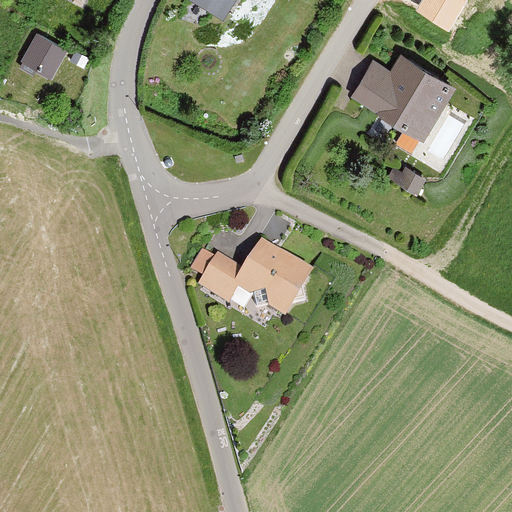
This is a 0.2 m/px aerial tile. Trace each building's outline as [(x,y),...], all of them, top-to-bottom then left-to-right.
[(197,0),(223,15),(232,0),(197,0)] [(68,50),(36,33),(18,61),(52,78),(68,50)] [(372,58),(350,94),(424,138),(456,82),(400,49),(389,68),(372,58)] [(90,57),(75,50),(69,60),(84,68),(90,57)] [(417,193),(428,179),(408,167),(400,169),(394,167),(388,175),(417,193)] [(312,271),(260,239),(243,267),(217,252),(196,286),(230,306),(240,290),(284,317),(312,271)]
